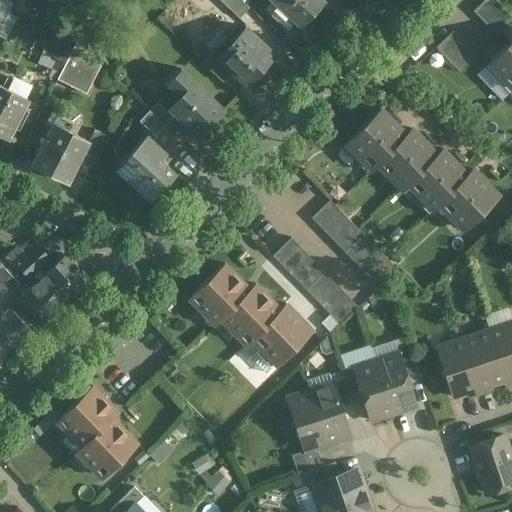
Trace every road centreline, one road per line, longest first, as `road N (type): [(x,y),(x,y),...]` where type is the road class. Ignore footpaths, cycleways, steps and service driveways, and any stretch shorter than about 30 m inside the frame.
road 1 (tertiary): [(393,0),(135,260)]
road 2 (tertiary): [(135,260),(0,387)]
road 3 (residential): [(456,511),(425,466),(461,423),(511,404)]
road 4 (residential): [(135,260),(0,185)]
